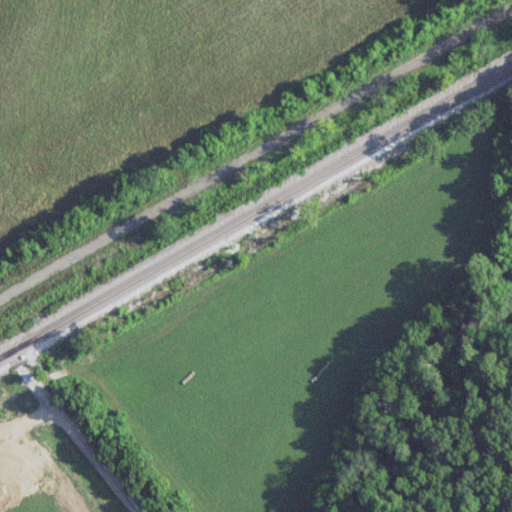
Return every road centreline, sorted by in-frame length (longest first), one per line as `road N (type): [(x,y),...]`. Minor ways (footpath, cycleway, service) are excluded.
road 1 (residential): [(0,297),(511,9)]
road 2 (residential): [(36,369),(146,511)]
